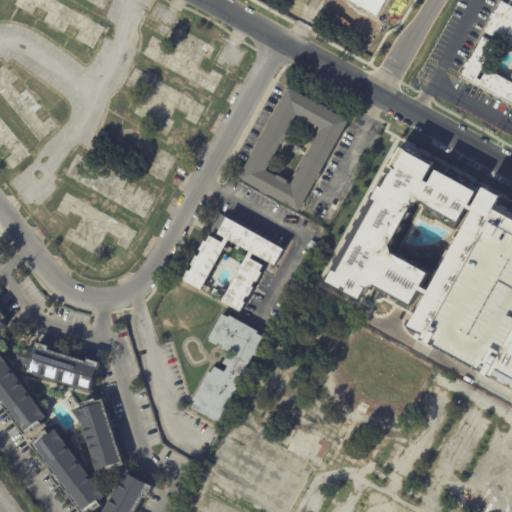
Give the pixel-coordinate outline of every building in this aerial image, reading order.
[(385,0),(347,0),(377,16),(385,0)] [(397,22),(408,0),(390,0),(382,14),(397,22)] [(484,32),(491,20),(489,18),(492,14),(494,15),(501,1),(511,7),(511,39),(508,46),(484,32)] [(482,36),(468,62),(466,61),(464,66),(466,67),(462,74),(474,80),(494,43),(482,36)] [(511,102),(478,84),(486,69),(511,82),(511,102)] [(349,120),(320,174),(321,174),(318,181),(317,180),(300,211),(269,194),(269,195),(261,191),(262,189),(240,178),(269,124),(273,116),(274,117),(290,87),(321,104),(321,103),(328,107),(328,108),(349,120)] [(511,375),(497,367),(492,377),(487,375),(440,349),(424,340),(418,337),(420,333),(409,327),(427,295),(419,290),(410,306),(375,287),(367,289),(361,300),(326,281),(333,268),(338,271),(377,201),(373,198),(380,186),(383,187),(405,148),(434,165),(426,180),(429,182),(437,168),(477,191),(470,204),(472,206),(484,185),(503,195),(496,208),(511,217),(511,375)] [(284,248),(275,265),(254,253),(251,258),(263,265),(260,271),(262,272),(257,281),(255,280),(252,286),(254,287),(240,311),(217,298),(220,293),(225,296),(250,250),(229,239),(204,285),(209,288),(207,292),(183,279),(188,270),(190,271),(193,265),(191,264),(196,255),(199,256),(202,250),(199,249),(204,240),(207,241),(210,235),(207,233),(219,213),(227,217),(284,248)] [(5,318),(2,320),(5,324),(6,323),(8,326),(0,332),(0,309),(6,317),(5,318)] [(226,363),(225,362),(229,355),(234,358),(237,352),(232,349),(231,351),(223,347),(225,344),(219,342),(218,344),(211,340),(212,338),(210,337),(224,313),(230,316),(231,314),(259,330),(258,332),(264,336),(259,346),(261,347),(257,354),(255,353),(244,373),(246,374),(242,380),(240,379),(237,386),(238,387),(231,401),(229,400),(225,407),(227,408),(220,420),(217,419),(217,420),(194,407),(195,405),(194,405),(197,400),(195,399),(210,371),(213,372),(216,366),(226,371),(229,365),(226,363)] [(49,346),(49,349),(88,361),(89,358),(101,362),(91,392),(28,372),(28,370),(22,369),(23,365),(16,363),(17,360),(15,359),(18,350),(20,350),(20,349),(27,351),(28,347),(35,349),(38,342),(49,346)] [(43,425),(34,432),(32,430),(26,435),(4,405),(1,407),(0,405),(0,351),(7,361),(6,362),(38,405),(39,405),(48,417),(41,422),(43,425)] [(102,400),(104,399),(125,465),(118,467),(119,470),(107,474),(105,469),(98,472),(93,458),(94,457),(83,422),(82,423),(78,410),(81,409),(81,410),(86,408),(84,403),(96,399),(97,402),(102,400)] [(97,484),(106,497),(99,502),(101,505),(92,511),(90,511),(90,510),(87,511),(81,511),(62,484),(59,486),(51,476),(54,474),(32,445),(38,440),(36,438),(46,430),(50,435),(53,432),(52,431),(56,429),(65,441),(64,442),(96,485),(97,484)] [(511,489),(511,456),(497,449),(484,476),(511,489)] [(147,483),(152,486),(146,497),(143,496),(133,511),(102,511),(125,471),(147,483)]
